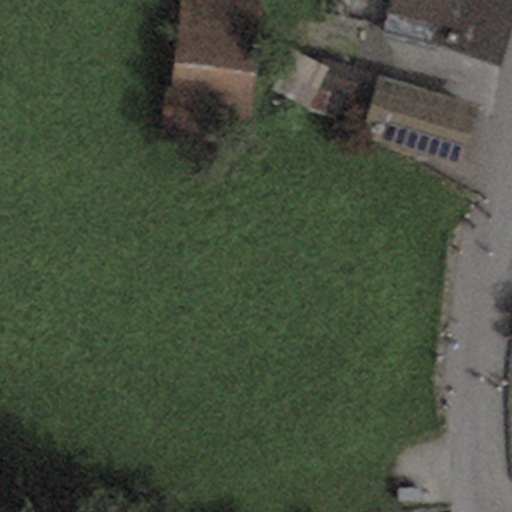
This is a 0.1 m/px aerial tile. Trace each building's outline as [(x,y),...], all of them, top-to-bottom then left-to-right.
[(188,0),(181,59),(243,67),(250,0),(188,0)] [(503,0),(401,0),(396,22),(439,35),(446,8),(448,0),(472,0),(501,10),(503,0)] [(472,0),(448,0),(446,8),(439,35),(488,48),(501,10),(472,0)] [(243,67),(181,59),(177,90),(171,89),(166,126),(235,135),(243,67)] [(386,80),(371,129),(448,153),(464,103),(386,80)]
